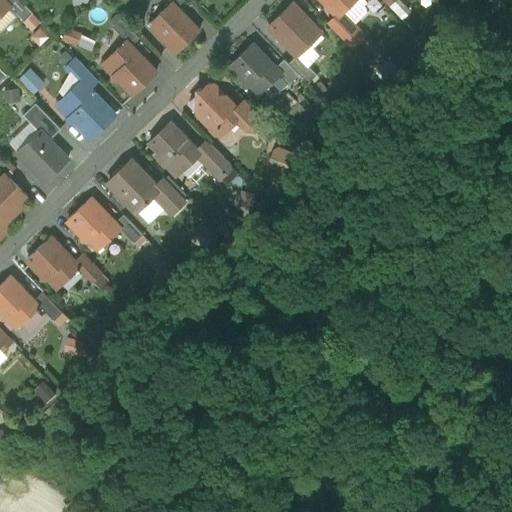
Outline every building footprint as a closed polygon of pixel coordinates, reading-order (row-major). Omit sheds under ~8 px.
[(5,2),(2,0),(0,0),(0,17),(10,8),(5,2)] [(19,0),(6,0),(5,2),(10,8),(24,21),(33,13),(19,0)] [(321,0),(337,16),(353,0),(321,0)] [(370,12),(358,0),(353,0),(337,16),(329,25),(349,46),(362,34),(356,26),(370,12)] [(399,0),(383,0),(402,20),(411,11),(399,0)] [(172,2),(149,24),(177,53),(199,30),(177,7),(172,2)] [(269,26),(297,55),(316,37),(320,33),(292,4),(269,26)] [(126,41),(132,46),(140,38),(121,18),(112,26),(126,41)] [(328,50),(316,37),(297,55),(288,63),(299,74),(309,83),(317,75),(310,68),(328,50)] [(119,80),(133,95),(156,72),(132,46),(126,41),(108,58),(119,69),(114,74),(113,80),(119,80)] [(252,43),(229,65),(243,80),(243,85),(250,85),(254,82),(263,91),(280,74),(276,67),(252,43)] [(83,82),(88,88),(97,80),(76,58),(66,67),(79,80),(54,104),(67,118),(75,110),(65,100),(83,82)] [(284,59),(276,67),(280,74),(290,83),(299,74),(288,63),(284,59)] [(32,66),(19,78),(34,93),(47,81),(32,66)] [(76,122),(91,137),(114,114),(88,88),(83,82),(65,100),(75,110),(67,118),(71,122),(76,122)] [(197,96),(189,104),(208,125),(216,125),(219,127),(227,127),(232,122),(238,122),(245,130),(256,130),(265,121),(260,116),(251,123),(236,107),(223,94),(218,94),(218,89),(214,84),(209,84),(203,90),(197,90),(197,96)] [(245,99),(236,107),(251,123),(260,116),(245,99)] [(40,130),(49,140),(61,129),(36,103),(23,115),(39,131),(40,130)] [(173,159),(183,169),(198,154),(201,151),(198,149),(171,121),(149,143),(158,152),(158,158),(166,166),(173,159)] [(17,152),(45,182),(68,159),(49,140),(40,130),(39,131),(17,152)] [(207,140),(198,149),(201,151),(198,154),(220,177),(232,166),(207,140)] [(173,159),(166,166),(176,176),(183,169),(173,159)] [(156,186),(131,160),(109,182),(137,210),(153,194),(159,189),(156,186)] [(0,225),(16,209),(27,198),(5,175),(0,179),(0,225)] [(165,177),(156,186),(159,189),(153,194),(171,213),(186,199),(165,177)] [(91,198),(68,220),(82,235),(82,241),(88,241),(93,237),(102,246),(120,229),(115,223),(91,198)] [(0,241),(21,220),(16,209),(0,225),(0,241)] [(123,215),(115,223),(120,229),(134,243),(142,235),(123,215)] [(50,237),(27,259),(41,274),(41,279),(48,280),(52,276),(62,285),(79,268),(74,262),(50,237)] [(83,254),(74,262),(79,268),(100,288),(109,280),(83,254)] [(10,276),(0,285),(0,311),(1,313),(1,318),(7,318),(11,314),(21,324),(39,306),(34,301),(10,276)] [(42,293),(34,301),(39,306),(53,321),(61,313),(42,293)] [(0,329),(0,348),(3,351),(13,343),(0,329)]
